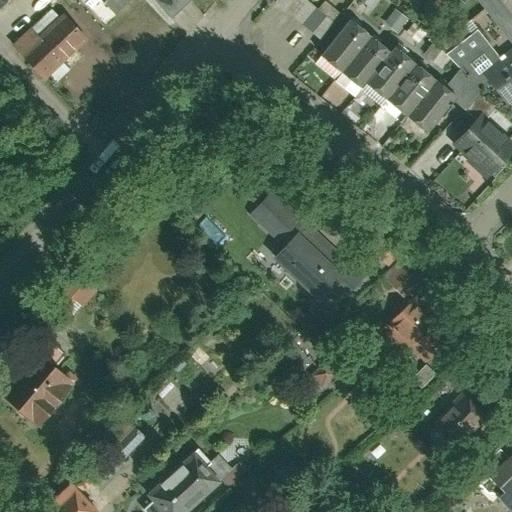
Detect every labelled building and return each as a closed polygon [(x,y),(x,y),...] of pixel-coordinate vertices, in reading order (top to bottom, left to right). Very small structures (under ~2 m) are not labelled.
[(0,0),(0,9),(9,0),(0,0)] [(94,0),(116,21),(135,0),(94,0)] [(192,1),(190,0),(152,0),(151,2),(171,22),(192,1)] [(305,0),(272,0),(271,2),(306,30),(320,11),(305,0)] [(315,38),(330,21),(322,13),(307,30),(315,38)] [(87,45),(62,18),(40,38),(34,32),(17,47),(49,80),(87,45)] [(462,105),(397,51),(392,57),(349,21),(318,58),(356,89),(362,82),(433,141),(462,105)] [(511,100),(511,48),(500,57),(480,32),(455,52),(477,81),(484,76),(506,105),(511,100)] [(511,155),(477,123),(454,147),(488,179),(511,155)] [(320,312),(348,283),(300,237),(309,226),(273,192),(251,215),(290,251),(274,268),(320,312)] [(46,297),(70,318),(94,290),(70,269),(46,297)] [(420,300),(385,331),(421,369),(455,338),(420,300)] [(283,394),(297,409),(340,369),(329,358),(304,382),(300,378),(283,394)] [(33,364),(0,400),(38,434),(70,397),(33,364)] [(500,431),(456,393),(428,425),(471,463),(500,431)] [(162,511),(187,511),(219,484),(192,453),(146,495),(162,511)] [(511,469),(495,484),(511,502),(511,469)] [(118,474),(107,485),(118,496),(129,485),(118,474)] [(99,511),(77,488),(51,511),(99,511)]
